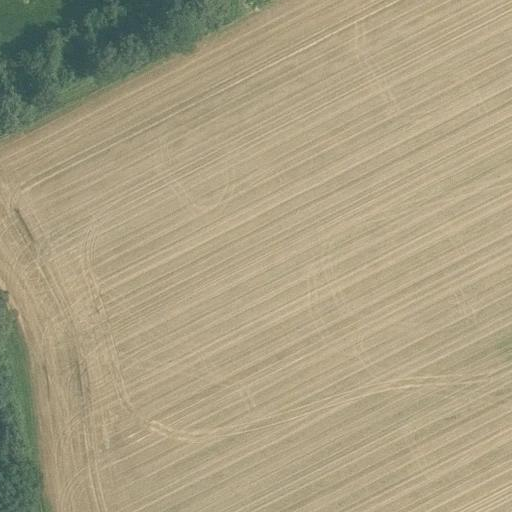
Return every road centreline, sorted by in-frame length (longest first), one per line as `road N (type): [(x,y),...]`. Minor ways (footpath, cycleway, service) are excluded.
road 1 (track): [(0,131),(214,22),(220,0)]
road 2 (track): [(37,511),(0,306)]
